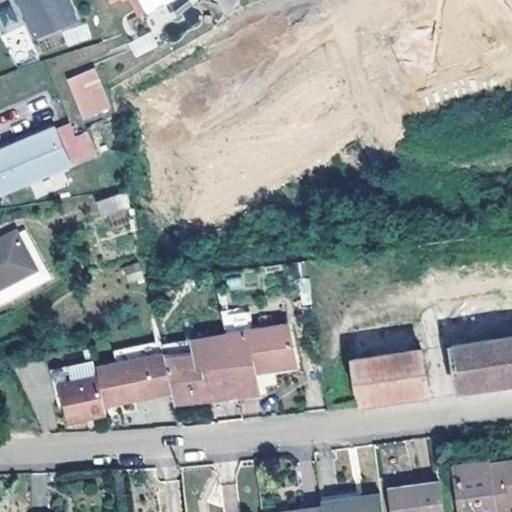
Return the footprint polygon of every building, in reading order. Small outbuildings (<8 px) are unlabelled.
[(60,0),(27,0),(17,4),(30,38),(69,22),(60,0)] [(168,0),(146,0),(138,4),(142,13),(168,0)] [(0,28),(3,35),(21,26),(8,1),(0,4),(0,28)] [(79,119),(104,109),(91,71),(63,81),(79,119)] [(373,109),(385,123),(396,115),(383,100),(373,109)] [(0,191),(88,156),(81,139),(71,142),(64,126),(0,152),(0,191)] [(113,177),(85,187),(90,201),(119,189),(113,177)] [(101,217),(130,207),(125,191),(95,201),(101,217)] [(28,272),(0,287),(0,304),(46,280),(21,230),(13,235),(31,271),(28,272)] [(12,234),(0,239),(0,287),(28,272),(31,271),(13,235),(12,234)] [(511,316),(511,292),(435,304),(438,327),(511,316)] [(219,317),(222,336),(249,332),(246,313),(219,317)] [(284,328),(222,336),(234,399),(255,397),(252,374),(289,369),(284,328)] [(168,397),(170,408),(234,399),(222,336),(158,344),(159,354),(168,397)] [(511,382),(511,338),(446,347),(453,391),(511,382)] [(410,397),(423,396),(418,351),(349,361),(355,404),(376,402),(410,397)] [(159,354),(91,368),(93,377),(101,411),(148,401),(168,397),(159,354)] [(101,411),(93,377),(91,368),(89,361),(48,371),(55,401),(60,400),(66,428),(103,420),(101,411)] [(148,401),(101,411),(103,420),(103,421),(150,411),(148,401)] [(499,467),(499,461),(499,458),(457,463),(457,472),(499,467)] [(461,496),(454,497),(455,511),(495,511),(509,511),(508,505),(511,504),(511,459),(499,461),(499,467),(457,472),(461,496)] [(386,511),(441,511),(438,482),(383,489),(386,511)] [(378,511),(376,495),(320,503),(320,507),(320,511),(378,511)]
